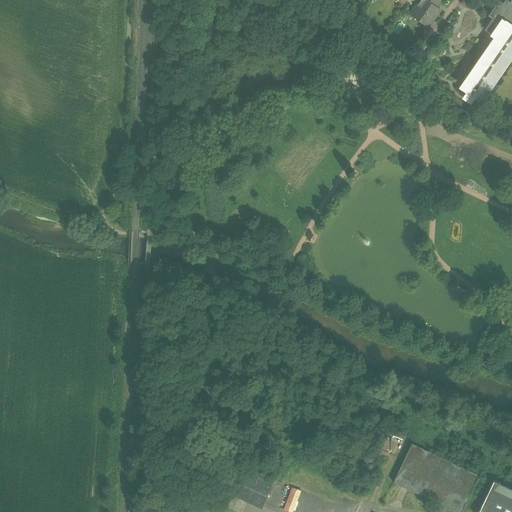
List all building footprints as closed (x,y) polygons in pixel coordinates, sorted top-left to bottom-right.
[(421,0),(412,13),(430,25),(442,8),(438,6),(441,0),(421,0)] [(511,0),(510,0),(505,0),(504,2),(501,0),(498,0),(489,14),(493,17),(485,28),(494,34),(503,20),(507,22),(508,21),(511,24),(511,0)] [(451,31),(458,18),(453,15),(446,28),(451,31)] [(511,24),(508,21),(507,22),(503,20),(494,34),(497,36),(463,86),(470,91),(466,97),(471,100),(475,94),(482,99),(511,55),(511,24)] [(480,475),(413,443),(414,443),(413,442),(394,482),(395,482),(395,481),(460,511),(462,511),(481,475),(480,474),(480,475)] [(277,476),(240,459),(226,489),(263,507),(277,476)] [(511,511),(511,487),(495,480),(479,511),(511,511)] [(292,487),(286,510),(294,511),(297,511),(302,489),(292,487)]
